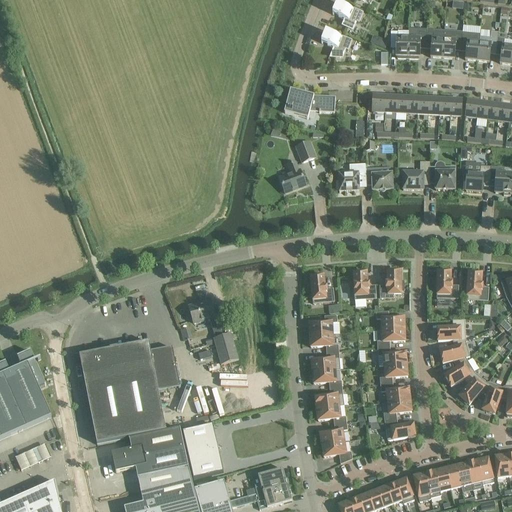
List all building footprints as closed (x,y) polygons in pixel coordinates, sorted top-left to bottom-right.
[(337,4),(333,12),(334,12),(332,15),(346,21),(343,26),(352,30),(356,22),(359,24),(363,13),(354,9),(353,11),(337,4)] [(426,31),(426,46),(432,47),(431,58),(430,58),(443,59),(444,32),(434,31),(434,29),(427,29),(426,31)] [(420,58),(420,57),(419,57),(420,46),(426,46),(426,31),(408,30),(408,33),(408,39),(408,57),(420,58)] [(443,59),(455,60),(455,59),(454,59),(455,48),(461,49),(462,33),(444,32),(443,59)] [(490,51),(496,52),(497,40),(498,33),(491,32),(490,39),(480,38),(477,62),(489,63),(490,51)] [(325,33),(322,41),(321,44),(335,49),(331,58),(342,58),(345,50),(348,51),(352,41),(342,37),(341,39),(326,33),(325,33)] [(395,57),(408,57),(408,39),(408,33),(391,33),(390,45),(397,45),(396,56),(395,56),(395,57)] [(465,61),(477,62),(480,38),(480,35),(462,33),(461,49),(467,49),(466,60),(465,60),(465,61)] [(500,64),(511,66),(511,64),(511,41),(497,40),(496,52),(502,53),(500,64)] [(379,49),(384,51),(387,44),(381,42),(379,49)] [(319,114),(321,114),(335,114),(335,98),(314,97),(290,91),(284,114),(308,120),(310,113),(319,113),(319,114)] [(372,114),(385,114),(386,97),(380,97),(380,99),(373,98),(372,114)] [(396,98),(386,97),(385,114),(396,115),(396,98)] [(407,98),(396,98),(396,115),(406,115),(407,98)] [(406,115),(417,116),(418,99),(407,98),(406,115)] [(429,99),(418,99),(417,116),(428,116),(429,99)] [(428,116),(439,117),(440,100),(429,99),(428,116)] [(450,100),(440,100),(439,117),(450,117),(450,100)] [(461,101),(450,100),(450,117),(461,118),(461,101)] [(466,118),(477,120),(479,103),(468,101),(466,118)] [(479,103),(477,120),(487,121),(490,104),(479,103)] [(487,121),(498,123),(500,106),(490,104),(487,121)] [(498,123),(509,124),(511,107),(500,106),(498,123)] [(310,143),(296,148),(302,164),(316,159),(310,143)] [(374,147),(375,143),(366,143),(366,152),(369,152),(374,147)] [(461,147),(460,159),(466,160),(467,152),(471,153),(471,148),(461,147)] [(285,195),(306,187),(300,172),(299,172),(295,163),(288,166),(291,175),(279,179),(285,195)] [(423,185),(430,185),(430,168),(430,163),(420,163),(420,174),(417,174),(417,172),(415,171),(411,171),(410,172),(410,174),(403,174),(403,191),(423,191),(423,185)] [(436,168),(430,168),(430,185),(436,185),(436,191),(443,191),(443,192),(448,192),(448,191),(455,191),(455,173),(444,173),(444,168),(444,167),(444,166),(443,166),(443,165),(442,165),(442,164),(441,164),(440,164),(439,164),(438,165),(437,166),(436,167),(436,168)] [(352,193),(359,193),(359,180),(366,179),(366,170),(365,165),(349,166),(350,175),(338,176),(339,182),(336,183),(336,190),(339,190),(339,194),(347,193),(351,193),(352,193)] [(489,188),(491,168),(490,168),(485,167),(480,167),(480,175),(474,175),(474,174),(466,173),(465,182),(466,182),(466,192),(482,193),(483,187),(489,188)] [(491,168),(489,188),(490,188),(490,184),(496,185),(495,194),(504,195),(503,197),(511,197),(511,195),(511,175),(504,175),(504,169),(491,168)] [(366,170),(366,179),(366,186),(372,186),(373,192),(393,191),(392,175),(380,176),(379,170),(366,170)] [(437,273),(437,308),(450,308),(450,300),(458,300),(458,287),(452,287),(452,285),(450,285),(451,273),(447,273),(447,271),(438,271),(438,273),(437,273)] [(380,287),(380,300),(394,300),(394,295),(401,295),(401,292),(404,292),(404,282),(401,282),(401,272),(387,273),(388,285),(386,285),(386,287),(380,287)] [(488,302),(488,289),(482,289),(482,287),(481,287),(482,275),(478,275),(478,273),(469,272),(469,274),(468,274),(467,301),(488,302)] [(376,300),(375,287),(369,287),(369,286),(367,286),(367,274),(353,274),(354,284),(351,285),(352,294),(355,294),(355,301),(376,300)] [(334,303),(333,290),(327,291),(326,289),(325,289),(324,277),(310,278),(311,288),(308,289),(309,298),(312,298),(313,305),(334,303)] [(506,299),(511,296),(511,280),(501,284),(506,299)] [(204,303),(189,308),(194,324),(209,320),(215,339),(214,340),(215,344),(221,366),(238,361),(231,335),(223,337),(217,317),(215,318),(209,299),(203,300),(204,303)] [(377,321),(382,320),(382,332),(377,332),(405,331),(404,320),(388,320),(388,314),(383,314),(379,314),(376,314),(377,321)] [(325,324),(309,325),(310,337),(333,336),(332,324),(337,324),(337,317),(325,318),(325,324)] [(451,329),(437,330),(438,343),(453,342),(465,341),(465,321),(451,322),(451,329)] [(503,322),(500,325),(507,333),(507,332),(511,329),(503,322)] [(390,349),(389,343),(405,343),(405,331),(377,332),(377,343),(378,350),(390,349)] [(333,336),(310,337),(311,349),(326,348),(327,354),(338,353),(338,347),(333,347),(333,336)] [(453,362),(465,359),(469,358),(465,341),(453,342),(455,349),(439,353),(443,365),(453,362)] [(109,348),(110,351),(80,357),(97,446),(166,432),(159,393),(181,388),(172,349),(151,353),(149,343),(118,349),(118,346),(109,348)] [(390,356),(390,349),(378,350),(379,368),(384,368),(407,366),(406,354),(390,356)] [(312,363),(310,363),(311,373),(312,372),(313,374),(340,371),(338,353),(327,354),(327,360),(312,362),(312,363)] [(39,389),(46,386),(31,354),(18,359),(21,368),(10,373),(6,365),(0,367),(0,440),(52,418),(39,389)] [(463,380),(474,374),(465,359),(453,362),(458,369),(444,377),(451,388),(463,380)] [(407,366),(384,368),(385,379),(380,380),(381,387),(392,385),(392,379),(408,378),(407,366)] [(340,371),(313,374),(314,385),(329,384),(330,390),(342,389),(341,382),(336,383),(335,372),(340,371)] [(480,394),(487,385),(474,374),(463,380),(470,386),(459,398),(460,398),(458,399),(465,405),(467,404),(469,406),(480,394)] [(500,400),(503,389),(488,384),(487,385),(480,394),(487,396),(482,411),(494,415),(500,400)] [(392,385),(381,387),(381,393),(386,393),(388,404),(410,401),(409,390),(393,391),(392,385)] [(205,417),(213,415),(206,387),(198,389),(205,417)] [(511,388),(504,388),(503,389),(500,400),(507,400),(506,416),(507,416),(507,418),(511,418),(511,388)] [(330,397),(315,399),(317,410),(344,407),(342,389),(330,390),(330,397)] [(385,423),(397,422),(396,415),(412,413),(410,401),(388,404),(383,405),(385,423)] [(344,407),(317,410),(318,422),(334,420),(335,426),(346,425),(345,418),(340,419),(339,408),(344,407)] [(397,422),(385,423),(388,442),(415,438),(413,426),(398,428),(397,422)] [(336,433),(320,435),(322,447),(344,443),(342,432),(347,431),(346,425),(335,426),(336,433)] [(188,457),(218,450),(213,426),(183,433),(188,457)] [(131,450),(112,455),(116,474),(135,469),(138,479),(189,469),(180,430),(129,440),(131,450)] [(344,443),(322,447),(324,459),(339,456),(341,465),(352,461),(351,454),(346,455),(344,443)] [(33,451),(39,465),(43,463),(37,449),(33,451)] [(224,474),(218,450),(188,457),(194,481),(224,474)] [(506,457),(495,459),(498,479),(509,478),(506,457)] [(483,487),(494,484),(488,460),(477,463),(482,483),(483,487)] [(482,483),(477,463),(466,465),(471,486),(482,483)] [(456,468),(461,488),(471,486),(466,465),(456,468)] [(461,488),(456,468),(445,470),(450,491),(461,488)] [(138,479),(139,484),(143,505),(124,509),(124,511),(199,511),(189,469),(138,479)] [(255,489),(246,492),(248,498),(287,486),(286,483),(286,480),(283,470),(280,470),(266,474),(258,477),(261,487),(255,489)] [(435,473),(441,497),(440,493),(450,491),(445,470),(435,473)] [(424,476),(431,501),(430,500),(441,497),(435,473),(424,476)] [(431,501),(424,476),(413,478),(420,504),(431,501)] [(402,502),(404,506),(414,502),(406,481),(396,485),(402,502)] [(0,507),(0,511),(61,511),(59,503),(60,503),(56,486),(55,482),(24,496),(24,497),(0,507)] [(195,491),(200,511),(230,502),(224,483),(195,491)] [(387,488),(393,505),(402,502),(396,485),(387,488)] [(248,498),(230,503),(232,509),(237,509),(257,503),(259,503),(259,501),(264,499),(267,509),(267,510),(292,503),(289,493),(287,486),(248,498)] [(393,505),(387,488),(377,492),(384,509),(393,505)] [(367,496),(373,511),(376,511),(384,509),(377,492),(367,496)] [(358,499),(362,511),(373,511),(367,496),(358,499)] [(349,503),(352,511),(362,511),(358,499),(349,503)] [(232,511),(230,502),(200,511),(232,511)] [(352,511),(349,503),(339,507),(340,511),(352,511)]
